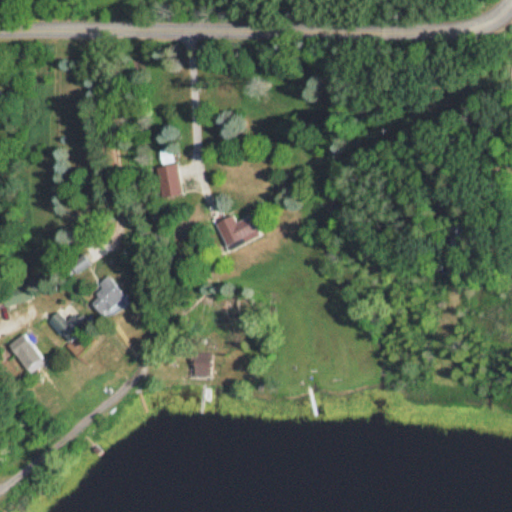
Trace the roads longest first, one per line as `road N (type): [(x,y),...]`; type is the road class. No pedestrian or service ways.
road 1 (residential): [(492,19),(457,27),(0,29)]
road 2 (residential): [(0,490),(65,435),(163,331)]
